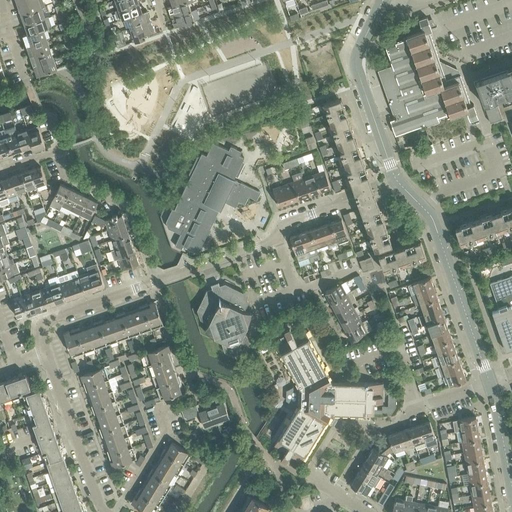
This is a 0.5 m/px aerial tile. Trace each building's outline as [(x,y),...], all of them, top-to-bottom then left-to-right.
[(30,0),(17,5),(20,15),(41,8),(45,6),(42,0),(30,0)] [(114,0),(118,10),(138,3),(136,0),(114,0)] [(167,6),(171,17),(190,10),(187,1),(187,0),(186,0),(172,5),(167,6)] [(122,20),(127,18),(126,17),(141,12),(138,3),(118,10),(115,11),(116,12),(115,13),(117,18),(118,19),(119,20),(121,20),(122,20)] [(41,8),(20,15),(24,24),(44,17),(48,16),(50,15),(46,6),(45,6),(41,8)] [(126,17),(127,18),(130,27),(150,20),(146,10),(141,12),(126,17)] [(194,20),(190,10),(171,17),(174,27),(194,20)] [(44,17),(24,24),(27,34),(43,29),(43,30),(48,28),(47,27),(52,26),(48,16),(44,17)] [(378,70),(377,70),(379,76),(380,81),(389,106),(391,112),(394,119),(389,121),(391,127),(394,136),(423,126),(423,127),(424,127),(438,122),(437,118),(464,108),(469,120),(477,118),(473,105),(470,105),(463,85),(459,75),(440,65),(428,31),(430,31),(426,17),(418,20),(419,23),(409,26),(411,30),(412,33),(410,34),(406,35),(407,38),(395,43),(394,39),(383,43),(391,65),(378,70)] [(153,30),(150,20),(130,27),(135,41),(144,37),(143,34),(153,30)] [(27,34),(23,35),(26,46),(46,39),(43,30),(43,29),(27,34)] [(46,39),(26,46),(30,55),(49,48),(46,39)] [(49,48),(30,55),(33,65),(53,58),(49,48)] [(73,51),(68,53),(69,57),(71,58),(72,63),(75,62),(76,61),(73,51)] [(53,58),(33,65),(36,75),(37,76),(56,69),(56,68),(53,58)] [(499,73),(475,81),(485,110),(483,110),(484,114),(486,113),(489,122),(508,116),(511,114),(511,103),(503,107),(500,98),(507,95),(511,93),(511,67),(511,66),(506,68),(507,70),(499,73)] [(323,103),(351,186),(368,180),(339,97),(323,103)] [(27,106),(20,108),(22,115),(29,112),(27,106)] [(37,126),(27,129),(29,133),(28,133),(32,145),(34,150),(45,147),(39,130),(37,126)] [(27,128),(16,132),(23,150),(28,149),(27,147),(32,145),(28,133),(29,133),(27,129),(27,128)] [(425,128),(419,130),(423,141),(429,139),(425,128)] [(0,129),(0,151),(2,157),(8,156),(7,154),(12,152),(6,135),(4,129),(0,129)] [(16,132),(6,135),(12,152),(17,151),(17,152),(23,150),(16,132)] [(242,158),(237,155),(240,151),(230,146),(227,151),(211,143),(205,155),(200,153),(198,157),(197,156),(188,175),(190,176),(182,193),(187,195),(185,199),(180,197),(174,209),(172,208),(166,221),(168,228),(181,234),(175,246),(181,248),(182,246),(197,253),(218,210),(220,211),(225,203),(235,207),(238,201),(244,204),(248,197),(255,200),(259,192),(230,178),(232,174),(236,176),(243,163),(240,162),(242,158)] [(296,158),(285,162),(287,167),(298,163),(296,158)] [(40,166),(30,170),(36,187),(46,184),(40,166)] [(30,170),(21,173),(27,190),(29,197),(38,193),(36,187),(30,170)] [(324,171),(313,175),(319,192),(330,188),(324,171)] [(21,173),(11,177),(17,194),(27,190),(21,173)] [(313,175),(303,178),(309,195),(319,192),(313,175)] [(11,177),(1,180),(9,202),(19,199),(17,194),(11,177)] [(303,178),(293,182),(299,199),(309,195),(303,178)] [(1,180),(0,180),(0,205),(9,202),(1,180)] [(355,197),(359,208),(376,203),(372,191),(368,180),(351,186),(355,197)] [(293,182),(282,185),(288,202),(299,199),(293,182)] [(59,209),(62,204),(70,188),(60,184),(50,205),(59,209)] [(278,206),(288,202),(282,185),(272,189),(278,206)] [(62,204),(71,209),(79,193),(70,188),(62,204)] [(71,209),(80,213),(88,197),(79,193),(71,209)] [(97,202),(88,197),(80,213),(90,218),(97,202)] [(391,244),(376,203),(359,208),(374,250),(391,244)] [(460,245),(511,226),(511,207),(454,227),(460,245)] [(38,222),(41,220),(46,213),(45,211),(35,215),(38,222)] [(106,224),(108,230),(125,224),(121,214),(104,220),(94,215),(92,221),(101,226),(106,224)] [(341,219),(330,223),(337,244),(348,240),(341,219)] [(320,227),(327,248),(328,250),(338,246),(337,244),(330,223),(320,227)] [(108,230),(111,240),(128,234),(125,224),(108,230)] [(317,252),(327,248),(320,227),(310,230),(317,252)] [(310,230),(300,234),(308,258),(318,254),(317,252),(310,230)] [(81,236),(71,232),(69,235),(75,238),(79,240),(81,236)] [(0,245),(3,244),(10,242),(6,233),(0,234),(0,245)] [(111,240),(114,249),(131,243),(128,234),(111,240)] [(297,262),(308,258),(300,234),(289,237),(297,262)] [(24,248),(25,248),(32,245),(28,236),(21,238),(24,248)] [(419,239),(409,243),(415,260),(425,257),(419,239)] [(114,260),(118,259),(135,253),(131,243),(114,249),(111,251),(114,260)] [(409,243),(398,247),(404,264),(415,260),(409,243)] [(29,257),(31,257),(35,255),(32,245),(25,248),(29,257)] [(398,247),(388,250),(394,268),(404,264),(398,247)] [(383,271),(394,268),(388,250),(377,254),(383,271)] [(138,263),(135,253),(118,259),(121,269),(138,263)] [(0,256),(0,267),(14,262),(13,258),(9,260),(7,254),(0,256)] [(511,256),(499,261),(501,266),(511,262),(511,256)] [(16,262),(14,262),(0,267),(0,278),(20,272),(16,262)] [(86,267),(88,272),(94,290),(104,286),(98,269),(96,263),(86,267)] [(77,270),(67,274),(75,296),(84,293),(78,276),(77,270)] [(88,272),(78,276),(84,293),(94,290),(88,272)] [(57,277),(58,280),(59,282),(65,300),(75,296),(67,274),(57,277)] [(511,275),(490,283),(499,309),(492,311),(505,350),(511,348),(511,275)] [(412,295),(416,293),(433,287),(430,277),(408,284),(412,295)] [(54,284),(50,286),(56,303),(65,300),(59,282),(58,280),(53,281),(54,284)] [(206,290),(200,303),(196,310),(200,320),(208,323),(204,331),(223,340),(221,344),(224,351),(236,357),(244,354),(249,343),(246,335),(243,333),(252,314),(244,310),(248,302),(244,293),(224,283),(219,285),(218,283),(214,285),(210,286),(211,288),(206,290)] [(324,292),(330,302),(346,294),(340,284),(324,292)] [(50,286),(40,289),(46,306),(56,303),(50,286)] [(416,293),(420,304),(437,298),(433,287),(416,293)] [(40,289),(30,293),(36,310),(46,306),(40,289)] [(335,312),(351,303),(356,300),(351,291),(346,294),(330,302),(335,312)] [(30,293),(21,296),(27,313),(36,310),(30,293)] [(16,316),(27,313),(21,296),(11,299),(16,316)] [(420,304),(423,314),(440,308),(437,298),(420,304)] [(340,321),(356,312),(359,311),(356,306),(353,308),(351,303),(335,312),(340,321)] [(147,304),(143,305),(151,329),(163,325),(156,304),(148,306),(147,304)] [(139,309),(133,312),(140,333),(151,329),(143,305),(138,307),(139,309)] [(423,314),(427,324),(444,318),(440,308),(423,314)] [(124,312),(120,313),(128,337),(140,333),(133,312),(125,314),(124,312)] [(340,321),(345,330),(361,322),(356,312),(340,321)] [(117,317),(110,320),(117,341),(128,337),(120,313),(116,315),(117,317)] [(398,322),(404,320),(410,318),(409,314),(397,318),(398,322)] [(427,324),(430,334),(447,328),(444,318),(427,324)] [(102,319),(97,321),(106,345),(117,341),(110,320),(103,322),(102,319)] [(366,319),(361,322),(345,330),(350,340),(371,329),(366,319)] [(94,325),(87,328),(94,349),(106,345),(97,321),(93,322),(94,325)] [(79,327),(75,329),(83,353),(94,349),(87,328),(80,330),(79,327)] [(430,334),(434,344),(451,338),(447,328),(430,334)] [(71,357),(83,353),(75,329),(70,330),(71,333),(64,336),(71,357)] [(299,405),(274,445),(284,452),(280,459),(285,462),(289,455),(300,461),(324,421),(329,424),(334,417),(333,416),(333,412),(390,414),(395,406),(395,398),(392,391),(387,391),(387,406),(381,405),(381,410),(372,409),(373,400),(381,401),(381,383),(331,381),(304,331),(292,337),(288,329),(284,332),(288,339),(277,345),(299,387),(293,386),(286,390),(286,399),(292,403),(299,405)] [(434,344),(437,355),(455,349),(451,338),(434,344)] [(261,347),(259,348),(262,353),(273,347),(270,342),(261,347)] [(144,353),(148,365),(171,356),(170,352),(167,353),(164,346),(144,353)] [(433,356),(437,366),(458,359),(455,349),(437,355),(433,356)] [(148,365),(152,376),(173,369),(170,362),(173,361),(171,356),(148,365)] [(440,376),(444,375),(462,369),(458,359),(437,366),(440,376)] [(83,383),(84,387),(108,378),(104,367),(83,374),(86,382),(83,383)] [(152,376),(156,387),(179,379),(178,375),(175,375),(173,369),(152,376)] [(465,380),(462,369),(444,375),(448,386),(465,380)] [(18,376),(5,381),(11,398),(22,394),(34,428),(31,429),(33,434),(36,433),(53,427),(39,388),(31,391),(30,388),(29,384),(26,376),(25,374),(18,376)] [(110,377),(112,388),(118,386),(116,376),(110,377)] [(89,390),(91,397),(112,390),(108,378),(84,387),(86,391),(89,390)] [(178,384),(181,383),(179,379),(156,387),(160,399),(181,392),(178,384)] [(5,381),(0,382),(0,396),(2,401),(11,398),(5,381)] [(91,405),(92,409),(116,401),(112,390),(91,397),(94,404),(91,405)] [(97,413),(99,420),(120,412),(116,401),(92,409),(94,414),(97,413)] [(223,402),(200,411),(199,412),(204,427),(229,418),(223,402)] [(184,418),(199,412),(196,405),(181,410),(184,418)] [(99,428),(100,432),(124,424),(120,412),(99,420),(102,427),(99,428)] [(198,428),(192,416),(186,419),(192,431),(198,428)] [(455,432),(456,431),(477,428),(475,416),(453,421),(455,432)] [(418,425),(426,445),(426,447),(437,443),(429,421),(418,425)] [(104,436),(107,443),(128,435),(124,424),(100,432),(102,436),(104,436)] [(418,425),(408,428),(414,445),(415,449),(426,445),(418,425)] [(53,427),(36,433),(38,438),(39,442),(36,443),(38,448),(41,447),(46,462),(63,456),(54,432),(53,427)] [(408,428),(398,432),(404,449),(414,445),(408,428)] [(458,442),(461,441),(479,438),(477,428),(456,431),(458,442)] [(387,437),(381,442),(387,451),(391,447),(393,453),(404,449),(398,432),(387,436),(387,437)] [(107,450),(108,455),(132,447),(128,435),(107,443),(109,449),(107,450)] [(461,441),(463,452),(481,449),(479,438),(461,441)] [(165,447),(162,451),(184,464),(190,454),(171,442),(167,449),(165,447)] [(115,466),(136,458),(132,447),(108,455),(110,459),(112,458),(115,466)] [(373,447),(367,457),(382,466),(388,457),(373,447)] [(463,452),(465,463),(483,460),(481,449),(463,452)] [(162,457),(159,463),(177,474),(184,464),(162,451),(160,455),(162,457)] [(421,464),(431,460),(429,455),(419,458),(421,464)] [(22,459),(21,459),(25,470),(33,467),(29,456),(22,459)] [(46,462),(49,472),(66,466),(63,456),(46,462)] [(367,457),(361,466),(376,476),(382,466),(367,457)] [(465,463),(467,473),(485,470),(483,460),(465,463)] [(152,467),(150,471),(171,485),(177,474),(159,463),(155,469),(152,467)] [(49,472),(44,474),(47,483),(53,481),(70,475),(66,466),(49,472)] [(355,475),(371,485),(374,487),(380,478),(376,476),(361,466),(355,475)] [(467,473),(469,484),(487,481),(485,470),(467,473)] [(150,477),(146,483),(165,495),(171,485),(150,471),(147,475),(150,477)] [(51,493),(56,491),(73,485),(70,475),(53,481),(47,483),(51,493)] [(365,494),(371,485),(355,475),(350,485),(365,494)] [(469,484),(471,494),(489,491),(487,481),(469,484)] [(140,488),(137,492),(158,505),(165,495),(146,483),(142,490),(140,488)] [(56,491),(59,500),(76,494),(73,485),(56,491)] [(19,486),(13,489),(16,498),(23,495),(19,486)] [(471,494),(473,505),(491,502),(489,491),(471,494)] [(146,511),(154,511),(158,505),(137,492),(135,496),(137,497),(133,504),(146,511)] [(59,500),(63,510),(80,505),(76,494),(59,500)] [(268,511),(271,508),(249,494),(246,499),(249,500),(241,511),(238,511),(237,511),(268,511)] [(402,511),(413,511),(416,502),(411,501),(412,496),(406,494),(405,500),(402,511)] [(391,511),(402,511),(405,500),(394,498),(391,511)] [(438,499),(437,506),(435,511),(447,511),(448,508),(447,508),(448,501),(438,499)] [(413,511),(424,511),(426,504),(416,502),(413,511)] [(492,511),(491,502),(473,505),(474,511),(492,511)]
